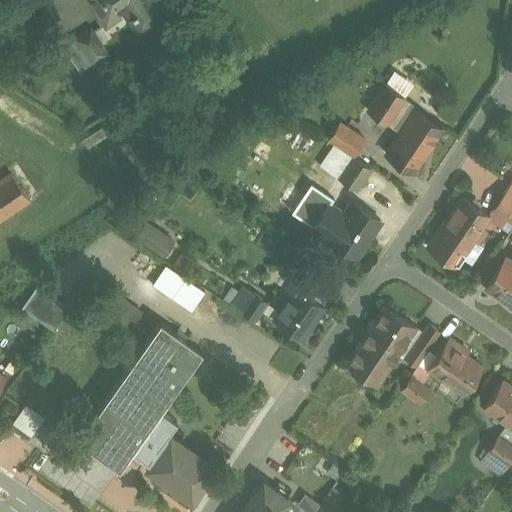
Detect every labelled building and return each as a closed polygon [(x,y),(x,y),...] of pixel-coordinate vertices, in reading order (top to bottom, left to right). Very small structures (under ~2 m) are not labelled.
[(154,0),(90,0),(106,24),(107,23),(105,19),(128,3),(134,12),(131,14),(134,19),(138,16),(146,28),(165,16),(154,0)] [(91,30),(78,39),(94,62),(107,53),(91,30)] [(94,62),(78,39),(64,48),(80,71),(94,62)] [(386,84),(368,111),(387,123),(405,97),(386,84)] [(415,110),(386,154),(414,172),(443,128),(415,110)] [(366,139),(340,122),(329,139),(354,156),(366,139)] [(354,156),(339,178),(357,190),(372,168),(354,156)] [(12,173),(0,181),(0,220),(30,200),(12,173)] [(511,181),(502,196),(511,203),(511,181)] [(491,215),(463,196),(428,247),(456,266),(474,240),(479,243),(487,231),(482,227),(491,215)] [(511,203),(502,196),(493,210),(506,218),(511,222),(511,203)] [(381,220),(353,201),(344,214),(329,203),(313,226),(357,255),(381,220)] [(511,230),(511,222),(506,218),(501,225),(511,232),(511,230)] [(283,235),(265,222),(259,231),(276,243),(283,235)] [(173,241),(146,223),(137,236),(164,254),(173,241)] [(511,261),(506,258),(486,287),(497,296),(496,297),(511,308),(511,261)] [(308,271),(297,287),(295,286),(293,289),(295,290),(275,320),(302,338),(314,320),(323,307),(322,307),(334,289),(308,271)] [(70,309),(38,286),(22,308),(55,331),(70,309)] [(233,287),(225,298),(232,303),(240,291),(233,287)] [(252,293),(243,287),(240,291),(232,303),(232,304),(256,320),(268,301),(253,292),(252,293)] [(142,312),(116,294),(110,303),(136,321),(142,312)] [(386,306),(360,344),(378,356),(390,364),(416,326),(386,306)] [(214,467),(171,437),(165,446),(145,432),(203,351),(161,321),(78,438),(120,468),(130,454),(192,498),(214,467)] [(429,323),(405,358),(417,367),(442,332),(429,323)] [(469,351),(450,337),(428,369),(464,393),(483,366),(466,355),(469,351)] [(378,356),(360,344),(347,364),(365,376),(378,356)] [(431,390),(411,376),(402,389),(421,403),(431,390)] [(511,386),(503,380),(484,407),(511,426),(511,386)] [(34,436),(48,416),(29,403),(15,423),(34,436)] [(511,459),(511,446),(498,436),(488,450),(508,465),(511,459)] [(289,499),(264,481),(242,511),(280,511),(279,511),(289,499)] [(323,500),(315,511),(338,511),(339,511),(323,500)]
